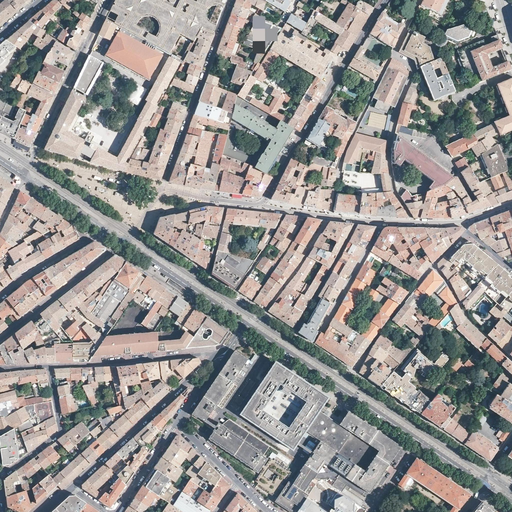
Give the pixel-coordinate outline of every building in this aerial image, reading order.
[(23,4),(25,2),(22,0),(4,0),(5,1),(2,4),(11,15),(15,11),(23,4)] [(52,15),(63,6),(58,0),(53,0),(50,3),(41,11),(51,20),(52,20),(54,18),(52,15)] [(58,0),(63,6),(65,7),(67,9),(68,10),(72,5),(69,3),(72,0),(58,0)] [(165,51),(184,61),(200,31),(211,35),(212,34),(216,27),(217,25),(212,23),(209,21),(207,17),(207,14),(208,11),(209,9),(212,7),(215,6),(218,6),(219,6),(223,8),(225,3),(226,0),(115,0),(111,10),(118,14),(115,20),(108,16),(106,19),(118,26),(126,30),(165,51)] [(251,10),(253,5),(246,0),(236,0),(235,3),(251,10)] [(246,0),(253,5),(260,8),(264,10),(266,2),(266,0),(246,0)] [(266,0),(266,2),(286,12),(291,1),(289,0),(266,0)] [(310,7),(299,0),(296,4),(308,11),(310,7)] [(345,1),(343,0),(342,0),(341,2),(346,5),(335,23),(339,26),(343,28),(356,37),(364,24),(369,15),(355,7),(350,4),(345,1)] [(448,0),(424,0),(422,4),(420,4),(418,8),(422,10),(424,6),(442,15),(448,0)] [(7,17),(11,15),(2,4),(0,1),(0,15),(4,20),(7,17)] [(358,2),(355,7),(369,15),(374,8),(363,2),(362,1),(361,1),(360,1),(359,1),(358,2)] [(247,20),(251,10),(235,3),(234,8),(232,13),(247,20)] [(400,35),(407,20),(404,18),(402,21),(403,22),(402,22),(399,23),(398,25),(386,18),(387,16),(387,14),(387,13),(387,12),(387,11),(388,10),(385,8),(377,20),(378,20),(400,35)] [(307,23),(302,31),(301,33),(307,37),(317,21),(336,33),(339,26),(335,23),(317,12),(315,10),(314,10),(314,12),(307,23)] [(49,24),(51,20),(41,11),(36,15),(29,21),(43,30),(44,31),(49,24)] [(243,29),(247,20),(232,13),(230,17),(228,23),(243,29)] [(307,23),(292,14),(287,21),(302,31),(307,23)] [(89,21),(90,19),(83,15),(81,20),(88,23),(89,21)] [(398,25),(399,23),(387,16),(386,18),(398,25)] [(105,23),(102,28),(114,34),(116,30),(118,26),(106,19),(105,23)] [(88,23),(81,20),(76,26),(85,31),(87,26),(88,23)] [(267,47),(269,48),(281,28),(258,20),(256,24),(251,33),(250,32),(249,35),(245,45),(254,48),(264,52),(267,47)] [(393,48),(400,35),(378,20),(373,27),(369,34),(370,37),(372,39),(375,39),(376,37),(393,48)] [(38,37),(43,30),(29,21),(25,25),(18,31),(29,40),(33,34),(38,37)] [(226,29),(223,37),(240,43),(240,42),(239,41),(238,41),(241,32),(245,33),(246,30),(243,29),(228,23),(226,29)] [(487,25),(489,31),(495,28),(493,23),(487,25)] [(298,32),(286,24),(271,49),(279,54),(317,77),(320,79),(321,79),(323,76),(324,76),(327,71),(331,64),(330,64),(333,59),(333,58),(335,54),(330,51),(326,48),(323,53),(304,42),(307,37),(301,33),(298,32)] [(456,43),(481,34),(463,25),(451,29),(456,43)] [(67,45),(70,34),(65,31),(59,26),(58,27),(62,31),(63,31),(57,39),(67,45)] [(85,31),(76,26),(72,31),(70,34),(67,45),(75,50),(80,40),(85,31)] [(118,26),(116,30),(119,32),(162,56),(164,52),(165,51),(126,30),(118,26)] [(114,34),(102,28),(99,34),(111,40),(114,34)] [(339,35),(330,51),(335,54),(338,51),(342,51),(345,51),(347,52),(354,41),(356,37),(343,28),(339,35)] [(438,48),(436,43),(431,43),(410,29),(404,41),(399,51),(402,53),(411,58),(414,60),(417,70),(420,67),(422,65),(441,58),(438,48)] [(34,43),(34,44),(48,53),(56,41),(48,36),(44,34),(46,32),(44,31),(43,30),(38,37),(34,43)] [(21,50),(29,40),(18,31),(12,35),(6,41),(17,48),(21,50)] [(211,35),(200,31),(184,61),(202,68),(208,52),(214,36),(211,35)] [(149,79),(162,56),(119,32),(106,55),(149,79)] [(502,48),(498,37),(497,35),(491,38),(492,43),(485,46),(483,41),(457,51),(471,86),(510,70),(507,62),(491,68),(486,54),(502,48)] [(219,49),(236,55),(241,43),(240,43),(223,37),(221,43),(219,49)] [(447,41),(443,39),(441,40),(438,42),(436,43),(438,48),(439,48),(440,47),(442,46),(443,45),(445,44),(446,42),(447,41)] [(6,57),(17,48),(6,41),(0,46),(0,65),(5,61),(4,60),(5,60),(4,59),(6,58),(6,57)] [(56,41),(48,53),(47,56),(53,59),(68,66),(71,59),(74,53),(63,45),(56,41)] [(100,47),(95,45),(89,58),(95,61),(101,48),(100,47)] [(380,73),(382,69),(378,66),(378,67),(362,57),(366,49),(362,45),(360,47),(357,51),(354,57),(380,73)] [(257,63),(264,52),(254,48),(253,50),(258,52),(254,62),(257,63)] [(232,82),(244,86),(250,76),(252,72),(244,69),(245,67),(254,70),(257,63),(254,62),(249,60),(247,59),(236,55),(219,49),(216,57),(223,59),(225,55),(231,57),(230,59),(231,62),(237,64),(232,82)] [(256,79),(262,83),(279,54),(271,49),(269,52),(253,78),(256,79)] [(13,75),(27,53),(23,51),(4,82),(8,84),(12,77),(13,75)] [(184,61),(165,51),(164,52),(164,53),(164,54),(164,55),(164,56),(169,59),(146,101),(148,102),(117,158),(84,140),(70,132),(68,131),(70,125),(84,96),(73,91),(44,149),(45,150),(78,159),(81,153),(92,159),(91,163),(123,171),(138,145),(144,135),(148,126),(155,114),(158,108),(163,100),(166,94),(170,86),(175,78),(179,70),(184,61)] [(53,59),(47,56),(44,62),(51,65),(53,59)] [(374,85),(380,73),(354,57),(348,66),(347,68),(348,69),(349,68),(350,69),(351,67),(374,81),(373,83),(374,83),(373,85),(374,85)] [(102,65),(88,58),(73,89),(88,96),(102,65)] [(390,105),(395,108),(397,102),(409,74),(401,63),(393,58),(373,98),(390,105)] [(451,94),(455,92),(441,58),(422,65),(420,67),(433,101),(451,94)] [(202,68),(184,61),(179,70),(185,72),(188,64),(190,65),(187,73),(189,74),(199,77),(200,73),(202,68)] [(63,77),(65,72),(51,65),(44,62),(43,64),(46,65),(43,73),(60,82),(63,77)] [(43,73),(39,72),(33,83),(37,85),(42,88),(55,94),(58,88),(60,82),(43,73)] [(189,74),(186,82),(196,85),(197,82),(199,77),(189,74)] [(206,83),(216,87),(219,78),(209,74),(206,83)] [(32,87),(32,85),(20,79),(16,77),(13,75),(12,77),(15,79),(11,86),(26,94),(25,97),(21,95),(16,106),(21,109),(23,105),(28,95),(32,87)] [(241,92),(239,96),(243,98),(245,99),(253,84),(256,79),(253,78),(250,76),(244,86),(241,92)] [(15,79),(12,77),(8,84),(10,85),(7,89),(5,88),(0,95),(0,98),(16,106),(21,95),(25,97),(26,94),(11,86),(15,79)] [(304,98),(288,125),(294,129),(300,132),(306,123),(314,109),(322,95),(325,90),(326,88),(324,85),(322,83),(320,82),(321,79),(320,79),(317,77),(306,95),(304,98)] [(186,82),(175,78),(170,86),(172,87),(172,86),(193,94),(196,85),(186,82)] [(511,78),(496,85),(509,117),(492,123),(493,124),(494,124),(498,133),(499,135),(511,129),(511,160),(502,165),(496,146),(495,146),(476,158),(477,161),(467,165),(468,167),(478,183),(510,169),(511,168),(511,78)] [(274,89),(270,86),(269,87),(262,83),(256,79),(253,84),(271,94),(274,89)] [(0,95),(5,88),(8,84),(4,82),(1,81),(0,81),(0,132),(3,134),(14,139),(19,126),(20,124),(21,123),(19,123),(17,122),(16,121),(14,123),(7,119),(9,115),(22,121),(25,114),(26,112),(21,109),(16,106),(0,98),(0,95)] [(412,106),(417,94),(415,90),(417,84),(412,81),(402,104),(412,106)] [(232,114),(237,95),(227,91),(216,87),(206,83),(203,92),(199,101),(232,114)] [(127,100),(138,106),(147,89),(136,84),(127,100)] [(39,90),(32,87),(28,95),(41,101),(34,116),(42,120),(49,107),(53,97),(39,90)] [(237,95),(239,96),(241,92),(228,88),(227,91),(237,95)] [(262,103),(259,108),(282,122),(285,116),(277,111),(283,102),(286,104),(290,98),(282,94),(280,93),(280,92),(274,88),(274,89),(271,94),(275,97),(269,107),(262,103)] [(284,91),(282,94),(290,98),(297,103),(298,99),(284,91)] [(294,130),(294,129),(288,125),(282,122),(277,130),(238,107),(243,98),(239,96),(237,95),(232,114),(231,119),(270,142),(262,154),(258,161),(255,168),(265,174),(269,167),(276,156),(282,146),(289,135),(292,129),(294,130)] [(165,102),(163,100),(158,108),(163,110),(169,112),(184,117),(187,108),(183,107),(173,103),(172,104),(166,102),(165,102)] [(194,114),(229,127),(231,119),(232,114),(199,101),(197,107),(194,114)] [(426,115),(427,114),(424,109),(417,107),(414,107),(412,106),(402,104),(400,113),(397,124),(400,125),(407,127),(411,110),(414,111),(416,111),(416,109),(418,108),(421,114),(424,113),(426,115)] [(23,105),(21,109),(26,112),(31,114),(32,110),(23,105)] [(362,130),(374,107),(370,105),(358,128),(362,130)] [(389,132),(395,108),(390,105),(384,131),(389,132)] [(356,125),(356,123),(348,118),(347,121),(334,114),(335,111),(325,106),(318,119),(331,125),(350,135),(352,135),(356,125)] [(169,112),(167,119),(181,124),(183,121),(184,117),(169,112)] [(31,117),(25,114),(22,121),(21,123),(20,124),(27,128),(26,129),(26,130),(35,135),(39,127),(42,120),(34,116),(32,115),(31,117)] [(159,116),(155,114),(148,126),(152,127),(154,128),(159,119),(166,121),(168,121),(165,128),(165,129),(164,130),(161,129),(160,130),(161,130),(176,136),(176,137),(177,137),(179,131),(181,124),(167,119),(159,116)] [(221,136),(227,137),(229,128),(229,127),(194,114),(192,120),(189,127),(201,131),(203,131),(204,129),(201,129),(202,125),(206,126),(207,125),(223,130),(221,136)] [(320,145),(331,125),(318,119),(315,124),(310,132),(303,143),(309,146),(311,143),(319,147),(320,145)] [(490,137),(498,133),(494,124),(493,124),(471,134),(476,144),(489,136),(490,137)] [(346,143),(350,135),(331,125),(320,145),(323,146),(324,147),(329,137),(330,137),(330,136),(331,135),(330,135),(330,133),(340,138),(334,151),(341,154),(343,151),(345,145),(346,143)] [(413,129),(407,127),(400,125),(398,132),(412,135),(413,129)] [(33,139),(35,135),(26,130),(26,129),(19,126),(14,139),(22,143),(30,146),(33,139)] [(87,133),(74,126),(74,127),(70,132),(84,140),(87,133)] [(152,127),(148,126),(144,135),(147,136),(152,127)] [(199,140),(201,131),(189,127),(188,132),(186,135),(199,140)] [(223,154),(248,164),(251,157),(227,148),(232,129),(229,128),(227,137),(223,154)] [(426,132),(413,129),(412,135),(411,135),(425,139),(426,132)] [(152,135),(151,137),(157,140),(174,146),(175,141),(177,137),(176,137),(176,136),(161,130),(158,138),(152,135)] [(204,169),(212,134),(203,131),(201,131),(199,140),(198,145),(197,148),(196,152),(194,159),(193,166),(204,169)] [(345,158),(344,161),(347,162),(353,163),(354,159),(355,152),(356,144),(354,143),(358,133),(356,132),(351,141),(346,151),(345,158)] [(387,141),(358,133),(354,143),(356,144),(355,152),(363,153),(368,154),(370,154),(369,156),(375,157),(376,152),(385,156),(385,152),(386,146),(387,143),(387,141)] [(447,181),(453,178),(432,162),(414,148),(395,134),(391,149),(391,163),(394,165),(395,163),(399,167),(404,161),(433,183),(428,188),(429,190),(440,185),(447,181)] [(471,134),(445,146),(451,157),(471,148),(476,144),(471,134)] [(147,136),(144,135),(138,145),(142,146),(147,136)] [(195,144),(198,145),(199,140),(186,135),(184,143),(183,144),(190,147),(190,146),(194,148),(195,144)] [(214,192),(223,154),(227,137),(221,136),(218,135),(209,174),(203,173),(200,189),(208,191),(214,192)] [(471,148),(476,158),(495,146),(490,137),(489,136),(476,144),(471,148)] [(151,147),(150,149),(153,151),(170,157),(171,152),(174,146),(157,140),(155,145),(153,144),(153,146),(155,146),(154,148),(151,147)] [(180,154),(194,159),(196,152),(193,151),(194,148),(190,146),(190,147),(183,144),(180,154)] [(142,146),(138,145),(123,171),(142,176),(155,179),(161,180),(165,168),(148,162),(146,161),(150,149),(145,148),(142,146)] [(148,161),(148,162),(165,168),(167,162),(170,157),(153,151),(149,161),(148,161)] [(334,163),(314,156),(310,164),(324,169),(336,174),(336,173),(336,172),(337,168),(339,161),(341,154),(334,151),(332,156),(336,158),(334,163)] [(363,153),(355,152),(354,159),(361,161),(363,153)] [(184,166),(188,167),(189,165),(193,166),(194,159),(180,154),(177,161),(175,167),(183,169),(184,166)] [(247,175),(249,164),(248,164),(223,154),(214,192),(229,194),(241,195),(248,175),(247,175)] [(370,154),(368,154),(367,158),(371,159),(374,160),(373,167),(386,169),(386,163),(385,159),(375,157),(369,156),(370,154)] [(463,158),(454,163),(461,173),(468,167),(467,165),(463,158)] [(324,169),(310,164),(309,164),(307,168),(304,166),(298,180),(296,179),(295,186),(297,187),(296,190),(293,189),(291,193),(287,203),(295,205),(302,206),(306,197),(308,188),(315,190),(318,188),(320,187),(321,186),(322,186),(322,179),(322,178),(317,177),(317,182),(309,182),(308,182),(307,187),(303,186),(302,188),(298,187),(299,185),(300,185),(308,169),(322,174),(324,169)] [(193,166),(189,165),(188,167),(188,170),(184,186),(192,187),(200,189),(203,173),(204,169),(193,166)] [(181,185),(184,186),(188,170),(183,169),(175,167),(169,182),(176,184),(181,185)] [(468,167),(461,173),(476,199),(482,209),(486,208),(490,207),(476,183),(478,183),(468,167)] [(255,182),(259,172),(251,168),(248,175),(253,177),(252,182),(255,183),(255,182)] [(336,174),(324,169),(322,174),(322,178),(322,179),(335,182),(335,176),(336,174)] [(511,199),(511,174),(510,169),(478,183),(476,183),(490,207),(498,204),(510,200),(511,199)] [(272,177),(265,174),(259,172),(255,182),(266,186),(270,181),(272,177)] [(343,172),(343,180),(354,180),(355,173),(343,172)] [(253,177),(248,175),(241,195),(246,196),(250,196),(255,183),(252,182),(253,177)] [(457,178),(455,177),(453,178),(447,181),(467,214),(476,211),(471,202),(457,178)] [(8,182),(1,178),(0,179),(0,200),(6,204),(14,186),(8,182)] [(335,182),(322,179),(322,186),(326,186),(331,187),(334,188),(334,185),(335,182)] [(467,214),(447,181),(440,185),(445,195),(447,201),(457,217),(463,216),(467,214)] [(266,186),(255,182),(255,183),(250,196),(255,197),(259,198),(263,191),(266,186)] [(445,195),(440,185),(429,190),(426,191),(424,196),(425,200),(427,219),(435,219),(447,219),(450,219),(457,217),(447,201),(435,204),(436,197),(445,195)] [(319,189),(318,188),(315,190),(308,188),(306,197),(302,206),(306,206),(312,208),(315,208),(318,196),(320,189),(319,189)] [(328,190),(320,189),(318,196),(315,208),(324,209),(331,211),(332,202),(334,191),(328,190)] [(425,200),(424,196),(416,198),(416,195),(411,197),(405,190),(404,191),(402,189),(396,190),(405,204),(425,200)] [(16,217),(31,197),(26,194),(21,191),(15,204),(10,213),(16,217)] [(280,202),(287,203),(291,193),(282,192),(275,191),(271,198),(270,199),(271,200),(272,200),(272,201),(280,202)] [(394,198),(388,192),(383,193),(371,194),(371,216),(375,216),(380,217),(381,217),(389,217),(395,218),(397,218),(403,218),(408,218),(404,211),(403,210),(398,202),(394,198)] [(371,216),(371,194),(361,194),(361,197),(358,214),(361,214),(368,215),(371,216)] [(358,214),(361,197),(338,195),(335,209),(335,211),(347,213),(358,214)] [(24,222),(39,203),(35,200),(31,197),(16,217),(24,222)] [(479,210),(482,209),(476,199),(471,202),(476,211),(479,210)] [(427,219),(425,200),(405,204),(406,206),(408,209),(417,211),(420,219),(421,219),(426,219),(427,219)] [(40,219),(48,209),(43,206),(39,203),(24,222),(33,228),(37,222),(31,218),(33,214),(40,219)] [(185,229),(193,233),(200,237),(203,225),(206,215),(208,206),(199,209),(188,211),(189,214),(189,215),(189,216),(185,229)] [(211,207),(208,206),(206,215),(211,216),(214,207),(211,207)] [(211,216),(206,215),(203,225),(212,226),(212,223),(219,223),(223,208),(218,207),(214,207),(211,216)] [(222,227),(228,228),(229,223),(240,224),(251,225),(251,226),(258,227),(260,212),(252,211),(234,209),(226,208),(224,220),(222,227)] [(489,244),(498,252),(511,246),(511,208),(503,212),(492,216),(501,238),(489,244)] [(37,231),(40,232),(55,214),(51,211),(48,209),(40,219),(37,222),(33,228),(37,231)] [(414,218),(420,219),(417,211),(408,209),(411,213),(414,218)] [(183,228),(182,231),(184,232),(185,229),(189,216),(189,215),(189,214),(188,211),(182,213),(174,215),(172,227),(174,227),(174,226),(183,228)] [(272,213),(260,212),(258,227),(256,247),(260,241),(263,236),(261,235),(263,232),(263,231),(264,230),(264,229),(264,227),(266,227),(266,229),(268,227),(275,228),(279,219),(281,214),(272,213)] [(32,234),(37,231),(33,228),(24,222),(16,217),(10,213),(9,216),(7,220),(30,235),(32,234)] [(55,228),(64,220),(59,217),(55,214),(40,232),(43,234),(49,231),(51,230),(52,229),(51,228),(53,226),(55,228)] [(157,223),(172,229),(172,227),(174,215),(167,216),(159,218),(157,223)] [(289,223),(294,216),(288,215),(285,215),(283,218),(282,221),(288,225),(289,223)] [(298,216),(294,216),(289,223),(298,227),(303,217),(298,216)] [(483,220),(475,222),(482,239),(486,241),(489,244),(501,238),(492,216),(483,220)] [(301,245),(305,247),(321,220),(313,218),(307,217),(293,241),(301,245)] [(30,235),(7,220),(5,224),(2,231),(17,243),(23,240),(30,235)] [(58,232),(72,225),(71,225),(71,224),(70,224),(68,222),(64,220),(55,228),(58,232)] [(280,223),(279,226),(285,230),(288,225),(282,221),(280,223)] [(322,232),(321,233),(328,235),(338,237),(345,223),(338,223),(329,222),(322,232)] [(482,239),(475,222),(472,225),(470,227),(470,228),(475,233),(482,239)] [(160,238),(168,244),(175,232),(176,229),(172,229),(157,223),(153,233),(154,234),(160,238)] [(285,230),(287,231),(294,235),(297,229),(298,227),(289,223),(288,225),(285,230)] [(345,223),(338,237),(344,239),(347,234),(352,224),(348,224),(345,223)] [(58,232),(66,247),(78,239),(75,232),(72,225),(58,232)] [(203,225),(200,237),(199,240),(199,241),(204,242),(204,238),(204,237),(204,235),(215,238),(216,235),(218,226),(212,226),(203,225)] [(356,245),(359,239),(363,232),(372,233),(375,227),(365,225),(360,225),(357,225),(354,231),(352,235),(348,242),(355,246),(356,245)] [(273,237),(280,241),(287,231),(285,230),(279,226),(276,232),(273,237)] [(273,230),(275,228),(268,227),(266,229),(264,233),(270,236),(273,230)] [(414,255),(406,243),(403,245),(401,242),(404,240),(397,228),(395,228),(390,228),(387,227),(385,228),(383,230),(382,231),(380,235),(374,245),(394,257),(395,256),(400,262),(404,259),(406,262),(407,261),(414,255)] [(458,227),(454,228),(458,237),(460,234),(464,230),(461,227),(458,227)] [(58,251),(66,247),(58,232),(55,228),(52,229),(51,230),(53,234),(56,232),(57,233),(46,240),(53,254),(58,251)] [(406,243),(415,238),(409,228),(402,228),(397,228),(404,240),(406,243)] [(441,254),(432,241),(424,228),(416,228),(409,228),(415,238),(424,252),(426,255),(430,262),(431,263),(436,258),(441,254)] [(432,241),(442,238),(437,229),(431,228),(424,228),(432,241)] [(442,238),(449,236),(446,228),(440,228),(437,229),(442,238)] [(446,228),(449,236),(452,243),(455,240),(458,237),(454,228),(450,228),(446,228)] [(171,245),(173,247),(181,230),(179,230),(178,231),(178,232),(178,233),(175,232),(168,244),(171,245)] [(183,253),(192,235),(184,232),(182,231),(181,230),(173,247),(178,250),(183,253)] [(17,243),(2,231),(0,234),(0,236),(11,247),(17,243)] [(50,256),(53,254),(46,240),(45,238),(44,237),(43,238),(45,241),(40,243),(40,242),(41,241),(40,240),(39,240),(38,237),(43,234),(40,232),(37,231),(32,234),(38,246),(39,245),(41,249),(41,250),(46,258),(50,256)] [(287,231),(280,241),(287,245),(288,244),(291,238),(294,235),(287,231)] [(231,235),(221,232),(221,234),(220,238),(231,241),(231,235)] [(363,232),(359,239),(368,240),(370,238),(371,236),(372,233),(363,232)] [(263,236),(260,241),(266,244),(269,237),(270,236),(264,233),(263,236)] [(320,249),(324,243),(326,238),(328,235),(321,233),(318,237),(318,239),(316,242),(313,247),(320,249)] [(41,261),(46,258),(41,250),(41,249),(39,245),(38,246),(32,234),(30,235),(23,240),(24,242),(25,244),(32,240),(38,249),(34,252),(32,248),(29,250),(37,263),(41,261)] [(199,240),(192,236),(192,235),(183,253),(188,256),(192,260),(195,255),(196,255),(196,254),(196,253),(199,241),(199,240)] [(333,247),(324,243),(320,249),(329,252),(336,254),(339,248),(344,239),(338,237),(328,235),(326,238),(327,239),(328,238),(336,241),(333,247)] [(5,257),(9,254),(6,249),(10,247),(11,247),(0,236),(0,261),(1,261),(4,258),(5,257)] [(452,243),(449,236),(442,238),(447,248),(448,246),(452,243)] [(287,245),(280,241),(273,237),(270,243),(281,250),(277,255),(280,257),(285,249),(287,245)] [(231,241),(220,238),(218,244),(230,246),(231,241)] [(416,258),(424,252),(415,238),(406,243),(414,255),(416,258)] [(447,248),(442,238),(432,241),(441,254),(442,252),(447,248)] [(368,240),(359,239),(356,245),(364,248),(367,244),(368,240)] [(79,250),(84,256),(100,244),(98,243),(96,241),(94,242),(87,246),(79,250)] [(204,242),(199,241),(196,253),(196,254),(196,255),(195,255),(192,260),(199,264),(207,269),(211,252),(204,250),(206,244),(210,245),(211,244),(204,242)] [(260,241),(256,247),(262,250),(264,247),(266,244),(260,241)] [(294,256),(301,245),(293,241),(289,248),(288,249),(287,251),(285,255),(292,259),(294,256)] [(454,253),(448,260),(452,263),(453,262),(456,260),(459,263),(461,260),(465,260),(472,266),(472,267),(484,277),(495,266),(497,264),(481,250),(476,246),(469,241),(465,243),(465,242),(458,249),(454,253)] [(16,247),(28,269),(32,267),(37,263),(29,250),(25,244),(24,242),(18,245),(16,247)] [(350,255),(355,246),(348,242),(347,245),(344,249),(343,251),(350,255)] [(100,244),(84,256),(89,263),(96,258),(105,250),(105,248),(102,246),(100,244)] [(217,250),(229,253),(230,246),(218,244),(218,246),(217,250)] [(307,248),(305,247),(301,245),(294,256),(300,260),(304,254),(308,248),(308,247),(307,248)] [(364,248),(356,245),(355,246),(350,255),(349,258),(356,261),(360,255),(364,248)] [(370,251),(387,261),(394,257),(374,245),(372,248),(370,251)] [(511,246),(498,252),(509,261),(511,263),(511,246)] [(13,259),(20,273),(22,272),(23,272),(24,271),(28,269),(16,247),(11,249),(10,247),(6,249),(9,254),(13,259)] [(310,251),(307,256),(315,261),(322,264),(329,252),(320,249),(313,247),(310,251)] [(68,257),(73,263),(75,262),(84,256),(79,250),(73,254),(68,257)] [(235,288),(254,260),(229,253),(217,250),(215,258),(211,272),(223,280),(235,288)] [(345,264),(349,258),(350,255),(343,251),(339,259),(338,260),(345,264)] [(329,252),(322,264),(329,268),(332,262),(336,254),(329,252)] [(16,277),(20,273),(13,259),(9,254),(5,257),(11,264),(11,265),(10,266),(9,265),(8,266),(4,258),(1,261),(3,264),(6,270),(13,280),(16,277)] [(100,266),(112,281),(114,278),(115,277),(113,275),(116,272),(118,273),(126,261),(120,257),(116,255),(114,255),(108,260),(100,266)] [(266,273),(274,262),(273,262),(264,255),(256,267),(266,273)] [(288,263),(292,259),(285,255),(284,256),(282,259),(288,263)] [(419,276),(424,270),(418,261),(416,258),(414,255),(407,261),(411,263),(410,265),(410,266),(404,263),(403,263),(402,264),(400,262),(395,256),(394,257),(387,261),(417,279),(419,276)] [(427,267),(430,262),(426,255),(418,261),(424,270),(427,267)] [(75,262),(81,269),(84,267),(89,263),(84,256),(75,262)] [(290,281),(286,287),(294,291),(295,289),(304,294),(309,286),(302,282),(315,261),(307,256),(302,264),(300,269),(298,271),(296,273),(293,277),(290,281)] [(298,263),(300,260),(294,256),(292,259),(288,263),(288,264),(294,268),(298,263)] [(456,273),(457,274),(458,273),(454,268),(451,271),(448,267),(452,263),(448,260),(444,256),(440,260),(437,263),(438,268),(440,269),(441,271),(446,277),(446,278),(447,278),(447,279),(448,281),(456,273)] [(61,261),(66,268),(73,263),(68,257),(65,259),(61,261)] [(355,263),(356,261),(349,258),(345,264),(349,266),(353,268),(355,263)] [(280,262),(276,267),(283,272),(288,264),(288,263),(282,259),(280,262)] [(330,272),(331,273),(338,276),(344,266),(345,264),(338,260),(333,267),(330,272)] [(363,265),(369,268),(372,264),(365,260),(363,265)] [(55,265),(60,272),(66,268),(61,261),(58,263),(55,265)] [(115,277),(114,278),(129,288),(141,271),(133,266),(126,261),(118,273),(115,277)] [(73,263),(66,268),(72,276),(77,273),(81,269),(75,262),(73,263)] [(288,264),(283,272),(280,275),(286,279),(288,277),(292,271),(294,268),(288,264)] [(329,268),(322,264),(312,280),(319,284),(320,283),(321,280),(326,273),(329,268)] [(50,280),(60,272),(55,265),(49,268),(43,271),(50,280)] [(371,281),(376,272),(369,268),(363,265),(359,271),(355,278),(366,284),(368,285),(372,288),(376,290),(378,286),(371,281)] [(387,266),(385,265),(379,274),(381,276),(387,266)] [(10,282),(13,280),(6,270),(4,271),(1,266),(0,266),(0,269),(9,283),(10,282)] [(93,272),(86,277),(96,289),(108,279),(109,280),(104,286),(102,288),(99,294),(102,297),(112,281),(100,266),(93,272)] [(344,266),(338,276),(346,280),(349,275),(351,270),(348,268),(344,266)] [(483,278),(483,279),(477,285),(478,286),(484,291),(497,303),(499,305),(505,298),(508,294),(511,289),(511,284),(511,276),(508,273),(508,274),(506,273),(504,270),(501,271),(495,266),(484,277),(483,278)] [(270,276),(276,281),(280,275),(283,272),(276,267),(273,272),(270,276)] [(66,268),(60,272),(66,281),(69,278),(72,276),(66,268)] [(262,273),(253,268),(247,277),(246,279),(238,291),(244,295),(251,299),(261,285),(262,283),(263,281),(259,278),(262,273)] [(6,285),(9,283),(0,269),(0,280),(4,287),(6,285)] [(410,297),(406,302),(416,311),(421,305),(422,305),(425,302),(427,301),(426,300),(430,297),(429,296),(444,280),(437,274),(433,269),(413,293),(410,297)] [(57,288),(50,280),(43,271),(39,274),(33,277),(39,287),(46,296),(51,293),(57,288)] [(106,324),(111,328),(116,320),(131,298),(147,276),(141,271),(129,288),(128,290),(129,291),(106,324)] [(66,281),(60,272),(50,280),(57,288),(61,285),(66,281)] [(328,279),(325,283),(340,291),(343,286),(346,280),(338,276),(331,273),(328,279)] [(451,284),(461,279),(457,274),(456,273),(448,281),(449,281),(450,282),(451,284)] [(280,275),(276,281),(282,285),(286,279),(280,275)] [(147,276),(131,298),(149,311),(165,288),(154,281),(147,276)] [(262,288),(269,292),(276,281),(270,276),(264,286),(262,288)] [(39,287),(33,277),(27,281),(26,282),(22,285),(30,294),(39,287)] [(71,289),(91,313),(102,297),(99,294),(96,289),(86,277),(79,283),(71,289)] [(384,277),(378,286),(376,290),(379,292),(388,298),(398,304),(401,300),(402,299),(407,292),(390,281),(384,277)] [(102,297),(91,313),(106,324),(129,291),(128,290),(129,288),(114,278),(112,281),(102,297)] [(343,324),(366,284),(355,278),(344,298),(333,318),(343,324)] [(461,303),(472,291),(468,286),(466,285),(461,279),(451,284),(455,293),(461,303)] [(304,294),(303,296),(310,299),(312,296),(316,289),(319,284),(312,280),(309,286),(304,294)] [(444,280),(434,291),(438,295),(445,288),(443,287),(446,284),(444,280)] [(276,281),(269,292),(259,305),(261,306),(264,308),(269,301),(275,294),(282,285),(276,281)] [(330,304),(332,305),(336,298),(340,291),(325,283),(322,289),(317,297),(318,297),(320,298),(321,298),(323,297),(325,298),(326,298),(327,299),(328,300),(328,301),(328,302),(329,302),(329,303),(330,304)] [(432,326),(434,328),(455,305),(456,305),(457,303),(446,284),(443,287),(445,288),(438,295),(446,303),(430,321),(424,316),(423,317),(432,326)] [(22,300),(30,294),(22,285),(19,288),(15,291),(22,300)] [(484,291),(478,286),(472,291),(461,303),(461,304),(463,303),(466,309),(468,308),(468,307),(469,307),(484,291)] [(41,300),(46,296),(39,287),(30,294),(37,304),(41,300)] [(281,320),(291,304),(293,301),(288,299),(290,297),(295,299),(298,293),(294,291),(286,287),(284,289),(268,311),(270,313),(278,318),(281,320)] [(168,310),(178,296),(171,292),(165,288),(149,311),(141,323),(146,326),(156,310),(161,314),(158,318),(161,320),(164,316),(168,310)] [(259,305),(269,292),(262,288),(261,290),(256,297),(253,301),(256,303),(259,305)] [(379,292),(376,290),(372,288),(371,289),(367,296),(370,298),(374,300),(379,292)] [(58,299),(71,315),(82,328),(90,338),(92,340),(98,347),(105,336),(111,328),(106,324),(91,313),(71,289),(64,294),(58,299)] [(29,310),(22,300),(15,291),(10,295),(7,298),(20,317),(29,310)] [(294,306),(291,304),(281,320),(287,324),(293,328),(298,320),(302,313),(310,299),(303,296),(298,293),(295,299),(297,301),(294,306)] [(33,307),(37,304),(30,294),(22,300),(29,310),(33,307)] [(178,315),(173,322),(175,323),(176,320),(188,303),(183,300),(178,296),(168,310),(169,310),(170,309),(178,315)] [(17,319),(20,317),(7,298),(5,300),(3,301),(12,312),(13,314),(17,319)] [(384,323),(398,304),(388,298),(360,335),(370,342),(377,332),(383,324),(384,323)] [(72,340),(82,328),(71,315),(58,299),(52,304),(46,308),(58,324),(62,321),(60,318),(65,314),(72,322),(67,328),(65,330),(61,325),(60,326),(72,342),(72,340)] [(326,311),(330,304),(329,303),(321,299),(306,325),(303,324),(303,325),(299,332),(304,336),(312,341),(317,331),(315,330),(319,324),(326,311)] [(12,312),(3,301),(0,303),(0,316),(3,320),(4,319),(3,318),(10,313),(12,312)] [(416,311),(406,302),(403,306),(401,309),(427,331),(432,326),(423,317),(416,311)] [(176,320),(183,325),(195,308),(188,303),(176,320)] [(455,322),(459,326),(465,318),(461,311),(460,308),(457,303),(456,305),(455,305),(434,328),(438,331),(451,317),(452,318),(453,318),(455,322)] [(503,317),(507,312),(499,305),(497,303),(490,311),(500,320),(501,319),(503,317)] [(54,331),(60,326),(58,324),(46,308),(42,312),(39,314),(42,317),(54,331)] [(195,308),(183,325),(195,333),(206,316),(201,312),(200,311),(195,308)] [(415,345),(418,342),(427,331),(401,309),(392,320),(400,327),(403,324),(404,325),(405,324),(419,336),(416,339),(413,337),(401,351),(406,355),(415,345)] [(198,337),(196,339),(192,340),(192,339),(186,348),(217,345),(219,344),(220,344),(221,343),(228,332),(228,331),(216,323),(206,316),(195,333),(194,334),(197,336),(198,337)] [(44,346),(53,344),(53,341),(62,341),(54,331),(42,317),(38,320),(33,324),(38,333),(41,337),(44,343),(44,346)] [(333,318),(329,325),(324,334),(320,332),(315,343),(326,350),(344,362),(351,367),(361,354),(370,342),(360,335),(351,330),(343,324),(333,318)] [(483,342),(486,338),(476,329),(474,327),(465,318),(459,326),(456,328),(477,349),(480,345),(483,342)] [(497,343),(511,326),(510,325),(510,326),(501,319),(500,320),(497,324),(492,329),(487,335),(489,337),(492,339),(497,343)] [(37,345),(44,343),(41,337),(38,333),(33,324),(31,320),(22,327),(15,333),(21,345),(23,349),(34,340),(35,340),(35,341),(36,341),(37,345)] [(444,328),(451,334),(456,328),(459,326),(455,322),(453,324),(450,321),(444,328)] [(488,325),(482,330),(487,335),(492,329),(488,325)] [(511,325),(511,326),(497,343),(501,348),(509,355),(510,354),(511,351),(511,325)] [(89,340),(90,338),(82,328),(72,340),(77,340),(82,335),(86,339),(89,340)] [(183,329),(105,336),(98,347),(91,356),(105,355),(120,354),(130,353),(139,352),(156,351),(157,350),(176,349),(186,348),(192,339),(193,336),(183,329)] [(16,347),(21,345),(15,333),(8,338),(3,342),(8,351),(12,350),(16,347)] [(399,363),(406,355),(401,351),(381,334),(376,341),(375,343),(388,354),(399,363)] [(490,342),(486,338),(483,342),(480,345),(486,351),(492,344),(490,342)] [(88,361),(91,356),(98,347),(92,340),(89,342),(88,343),(72,343),(72,362),(82,361),(88,361)] [(69,362),(72,362),(72,343),(72,342),(62,341),(53,341),(53,344),(55,362),(59,362),(69,362)] [(10,364),(14,364),(8,351),(3,342),(0,344),(0,351),(2,355),(6,364),(10,364)] [(448,354),(450,352),(443,345),(437,352),(435,354),(434,355),(433,356),(431,355),(418,342),(415,345),(435,364),(446,352),(448,354)] [(371,380),(379,386),(391,372),(380,363),(383,360),(388,354),(375,343),(371,348),(369,353),(366,358),(359,372),(371,380)] [(51,362),(55,362),(53,344),(44,346),(44,347),(47,363),(51,362)] [(487,351),(501,365),(507,358),(500,352),(492,344),(486,351),(487,351)] [(30,363),(24,351),(23,349),(21,345),(16,347),(17,349),(13,352),(12,350),(8,351),(14,364),(22,363),(30,363)] [(33,350),(32,347),(32,346),(31,346),(24,351),(30,363),(34,363),(40,363),(33,350)] [(47,363),(44,347),(33,350),(40,363),(43,363),(47,363)] [(221,408),(236,386),(231,382),(246,359),(234,351),(192,414),(204,422),(215,405),(221,408)] [(383,360),(394,369),(397,366),(399,363),(388,354),(383,360)] [(468,359),(474,365),(479,360),(473,354),(469,358),(468,359)] [(457,356),(456,358),(462,364),(463,365),(464,363),(457,356)] [(185,359),(171,371),(175,376),(180,381),(200,362),(198,358),(190,359),(185,359)] [(447,368),(454,373),(462,364),(456,358),(447,368)] [(511,362),(507,358),(501,365),(511,374),(511,382),(511,383),(510,381),(508,379),(508,378),(505,376),(504,377),(501,375),(490,390),(496,394),(511,403),(511,362)] [(176,360),(169,360),(170,372),(171,371),(185,359),(176,360)] [(470,371),(474,365),(468,359),(464,363),(463,365),(464,366),(465,366),(466,365),(470,369),(469,370),(470,371)] [(166,361),(160,361),(162,379),(170,372),(169,360),(166,361)] [(331,511),(327,511),(306,498),(317,481),(312,478),(323,462),(368,492),(369,492),(400,444),(348,410),(339,423),(329,416),(326,414),(320,410),(329,396),(274,360),(239,412),(293,448),(305,430),(321,440),(292,482),(289,480),(280,493),(275,501),(278,504),(290,511),(355,511),(358,508),(336,492),(327,505),(333,509),(331,511)] [(148,380),(159,378),(158,362),(151,362),(143,364),(146,379),(147,383),(149,382),(148,380)] [(139,380),(146,379),(143,364),(139,364),(135,365),(139,380)] [(116,366),(121,391),(122,396),(124,404),(124,405),(126,410),(132,405),(140,397),(142,395),(140,384),(139,380),(135,365),(128,365),(116,366)] [(116,392),(121,391),(116,366),(113,366),(109,367),(111,371),(113,380),(115,387),(116,392)] [(411,392),(415,387),(414,386),(412,388),(398,375),(401,372),(401,370),(397,366),(394,369),(391,372),(379,386),(385,390),(398,399),(403,402),(411,392)] [(87,378),(89,383),(96,381),(94,367),(88,367),(82,368),(81,379),(87,378)] [(100,384),(102,383),(103,382),(103,381),(105,380),(103,367),(99,367),(94,367),(96,381),(97,381),(100,381),(100,384)] [(108,380),(113,380),(111,371),(109,367),(106,367),(103,367),(105,380),(105,384),(109,383),(108,380)] [(67,378),(67,381),(71,380),(70,368),(62,368),(54,369),(56,379),(67,378)] [(70,368),(71,380),(76,379),(76,381),(71,382),(71,388),(75,386),(81,381),(81,379),(82,368),(76,368),(70,368)] [(411,408),(420,414),(438,394),(455,374),(454,373),(447,368),(444,372),(445,373),(433,387),(436,390),(429,398),(426,395),(420,402),(418,400),(419,398),(411,392),(403,402),(411,408)] [(47,386),(48,385),(47,378),(45,369),(40,369),(35,370),(36,375),(38,382),(39,386),(39,387),(42,386),(45,389),(47,386)] [(24,370),(18,371),(10,372),(13,382),(18,381),(18,384),(31,381),(31,380),(32,380),(30,370),(24,370)] [(36,375),(35,370),(30,370),(32,380),(31,380),(31,381),(31,383),(36,382),(37,384),(36,385),(36,386),(39,386),(38,382),(36,375)] [(171,371),(170,372),(162,379),(161,379),(161,380),(160,380),(169,391),(171,388),(174,386),(170,381),(175,376),(171,371)] [(0,372),(0,391),(14,388),(13,382),(10,372),(1,373),(0,372)] [(59,397),(71,393),(71,388),(71,382),(71,380),(67,381),(57,383),(58,389),(59,397)] [(160,380),(150,388),(160,399),(164,395),(169,391),(160,380)] [(89,398),(92,404),(96,403),(92,387),(97,387),(97,381),(96,381),(89,383),(82,385),(89,398)] [(149,387),(147,383),(140,384),(142,395),(149,389),(148,387),(149,387)] [(469,390),(466,387),(461,393),(465,396),(469,390)] [(158,401),(160,399),(150,388),(149,389),(142,395),(140,397),(150,408),(158,401)] [(0,406),(11,403),(10,399),(16,397),(15,390),(0,393),(0,406)] [(61,408),(62,414),(93,406),(92,404),(89,398),(76,401),(74,394),(72,394),(71,393),(59,397),(59,399),(60,403),(61,408)] [(173,401),(165,408),(172,415),(178,406),(184,397),(180,394),(173,401)] [(443,429),(452,419),(448,416),(450,414),(451,415),(451,414),(451,413),(455,408),(451,405),(448,405),(447,406),(440,401),(442,400),(441,399),(441,398),(441,397),(438,394),(420,414),(431,422),(443,429)] [(511,403),(496,394),(489,405),(489,408),(511,423),(511,403)] [(35,397),(24,400),(23,396),(16,398),(19,407),(23,406),(37,403),(35,397)] [(6,417),(23,406),(19,407),(16,398),(16,397),(10,399),(11,403),(0,406),(0,418),(4,418),(5,418),(6,417)] [(146,412),(150,408),(140,397),(132,405),(142,416),(146,412)] [(37,403),(23,406),(6,417),(5,418),(4,418),(0,418),(0,435),(29,419),(33,426),(37,424),(40,423),(44,421),(54,416),(51,401),(43,402),(37,403)] [(120,405),(115,407),(107,409),(112,420),(113,421),(114,423),(123,433),(127,429),(133,424),(123,413),(126,410),(124,405),(120,406),(120,405)] [(142,416),(132,405),(126,410),(123,413),(133,424),(137,420),(142,416)] [(162,411),(159,413),(166,421),(169,418),(172,415),(165,408),(162,411)] [(460,412),(458,411),(455,415),(452,419),(443,429),(447,432),(460,441),(464,444),(470,434),(455,421),(457,418),(459,414),(458,413),(460,412)] [(146,426),(154,436),(157,438),(160,433),(160,432),(158,435),(156,433),(165,423),(166,424),(167,422),(166,421),(159,413),(152,420),(146,426)] [(502,424),(503,425),(506,421),(500,417),(499,417),(495,415),(492,418),(496,420),(502,424)] [(56,424),(54,416),(44,421),(47,437),(53,433),(57,430),(56,424)] [(21,432),(33,426),(29,419),(0,435),(0,443),(1,450),(3,465),(8,467),(28,452),(21,432)] [(218,422),(207,438),(216,444),(253,468),(258,472),(266,459),(262,457),(269,446),(257,438),(228,419),(224,426),(218,422)] [(121,435),(123,433),(114,423),(113,424),(111,423),(113,421),(112,420),(107,425),(109,427),(118,437),(121,435)] [(47,437),(44,421),(40,423),(41,428),(39,429),(37,424),(33,426),(38,444),(43,440),(47,437)] [(38,444),(33,426),(21,432),(28,452),(33,448),(38,444)] [(144,448),(154,436),(146,426),(140,431),(133,437),(142,447),(144,448)] [(504,441),(511,430),(507,427),(504,426),(501,430),(500,429),(496,435),(504,441)] [(93,437),(101,431),(97,427),(89,433),(93,437)] [(115,441),(118,437),(109,427),(108,427),(109,428),(103,434),(112,443),(115,441)] [(78,443),(82,439),(74,428),(69,431),(65,435),(74,446),(78,443)] [(474,431),(472,432),(470,434),(464,444),(477,452),(489,461),(490,461),(490,460),(495,453),(498,449),(497,447),(491,442),(491,441),(482,436),(475,432),(475,431),(474,431)] [(93,437),(89,433),(82,439),(86,443),(93,437)] [(108,447),(112,443),(103,434),(102,433),(101,434),(102,435),(96,440),(105,450),(108,447)] [(73,447),(74,446),(65,435),(60,438),(57,440),(62,445),(69,453),(74,448),(73,447)] [(171,443),(185,457),(192,448),(185,441),(179,435),(176,435),(171,443)] [(140,449),(142,447),(133,437),(128,442),(121,449),(116,453),(121,459),(125,462),(128,460),(132,456),(135,453),(140,449)] [(58,448),(62,445),(57,440),(50,445),(56,453),(60,450),(58,448)] [(101,453),(105,450),(96,440),(90,446),(89,445),(88,445),(89,446),(98,456),(101,453)] [(199,471),(193,465),(192,464),(191,465),(192,466),(187,472),(179,466),(185,457),(171,443),(166,450),(162,457),(194,478),(199,471)] [(51,463),(60,456),(56,453),(50,445),(46,449),(42,452),(51,463)] [(94,460),(98,456),(89,446),(81,454),(90,463),(94,460)] [(145,456),(147,452),(144,448),(142,447),(140,449),(141,450),(138,454),(137,453),(137,454),(135,453),(132,456),(134,458),(133,459),(134,459),(132,463),(128,460),(125,462),(134,472),(137,468),(142,460),(145,456)] [(192,464),(193,465),(200,456),(195,451),(192,448),(185,457),(192,464)] [(87,466),(90,463),(81,454),(78,450),(76,452),(77,454),(78,454),(79,454),(75,458),(74,458),(73,458),(83,469),(87,466)] [(55,469),(56,468),(54,465),(51,463),(42,452),(39,453),(34,458),(48,474),(49,474),(55,469)] [(274,460),(276,458),(288,465),(290,461),(278,453),(277,455),(272,452),(269,457),(274,460)] [(111,469),(121,459),(116,453),(110,458),(105,463),(111,469)] [(200,456),(193,465),(199,471),(206,462),(201,457),(200,456)] [(191,482),(194,478),(162,457),(158,463),(154,468),(184,488),(187,484),(178,477),(180,474),(189,481),(189,480),(191,482)] [(32,459),(29,462),(37,472),(39,475),(43,479),(48,474),(34,458),(32,459)] [(80,473),(83,469),(73,458),(73,459),(73,460),(68,464),(67,463),(66,464),(77,476),(80,473)] [(271,486),(279,492),(292,473),(270,458),(254,483),(268,492),(271,486)] [(400,481),(398,485),(404,489),(407,488),(409,485),(409,486),(414,479),(450,503),(445,510),(446,510),(444,511),(456,511),(462,505),(470,495),(471,495),(470,494),(469,493),(460,487),(427,465),(416,458),(400,481)] [(130,478),(134,472),(125,462),(121,459),(111,469),(119,478),(125,485),(130,478)] [(73,479),(77,476),(66,464),(64,461),(62,463),(66,467),(60,472),(69,483),(73,479)] [(25,464),(22,466),(27,479),(33,474),(34,475),(37,472),(29,462),(25,464)] [(206,462),(199,471),(194,478),(191,482),(208,494),(221,477),(213,469),(206,462)] [(117,479),(119,478),(111,469),(105,463),(100,467),(96,471),(106,482),(113,475),(117,479)] [(20,480),(23,491),(26,491),(31,490),(29,486),(27,479),(22,466),(19,469),(16,471),(20,480)] [(67,485),(69,483),(60,472),(56,468),(55,469),(56,470),(50,476),(51,477),(51,478),(57,485),(61,489),(62,490),(67,485)] [(182,491),(184,488),(154,468),(148,477),(142,485),(160,497),(168,503),(173,506),(182,491)] [(20,480),(16,471),(5,479),(5,486),(7,497),(17,493),(13,482),(20,480)] [(98,489),(106,482),(96,471),(92,476),(86,480),(102,496),(103,494),(98,489)] [(43,479),(38,482),(48,493),(52,489),(57,485),(51,478),(51,477),(50,476),(49,474),(48,474),(43,479)] [(29,486),(31,490),(32,488),(38,482),(43,479),(39,475),(37,476),(38,478),(34,482),(29,486)] [(230,486),(221,477),(208,494),(219,501),(225,494),(230,486)] [(118,495),(125,485),(119,478),(117,479),(116,481),(110,487),(105,493),(103,494),(102,496),(99,499),(105,503),(110,507),(118,495)] [(99,499),(102,496),(86,480),(82,485),(82,488),(92,494),(99,499)] [(208,494),(191,482),(189,480),(189,481),(187,484),(184,488),(182,491),(212,511),(215,506),(219,501),(208,494)] [(38,482),(32,488),(35,498),(37,504),(43,498),(48,493),(38,482)] [(159,499),(160,497),(142,485),(138,491),(134,497),(148,506),(155,496),(159,499)] [(276,498),(279,492),(271,486),(268,492),(276,498)] [(26,491),(23,491),(17,493),(7,497),(7,504),(8,507),(16,510),(20,511),(27,511),(32,508),(30,503),(26,491)] [(173,506),(180,511),(181,511),(210,511),(212,511),(182,491),(173,506)] [(231,501),(225,510),(228,511),(240,511),(247,503),(242,498),(237,493),(231,501)] [(80,511),(86,503),(76,496),(69,496),(63,502),(52,511),(73,511),(76,510),(78,511),(79,511),(80,511)] [(129,505),(139,511),(144,511),(148,506),(134,497),(131,502),(129,505)] [(488,506),(482,502),(473,511),(494,511),(495,511),(488,506)] [(98,511),(99,511),(94,508),(86,503),(80,511),(79,511),(98,511)] [(179,511),(180,511),(173,506),(168,503),(161,511),(179,511)] [(256,511),(255,511),(247,503),(240,511),(256,511)]
